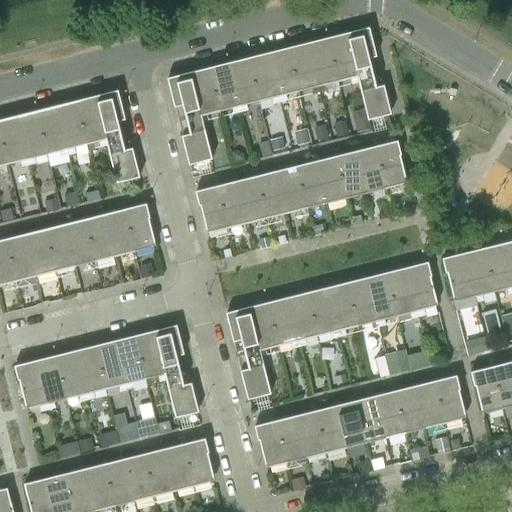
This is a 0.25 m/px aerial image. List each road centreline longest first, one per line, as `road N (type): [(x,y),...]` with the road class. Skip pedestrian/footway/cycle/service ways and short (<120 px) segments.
road 1 (residential): [(194,293),(134,52)]
road 2 (residential): [(291,511),(511,458)]
road 3 (residential): [(247,511),(194,293)]
road 4 (residential): [(134,52),(349,0)]
road 5 (residential): [(0,342),(194,293)]
road 6 (residential): [(373,0),(511,81)]
road 7 (residential): [(0,86),(134,52)]
